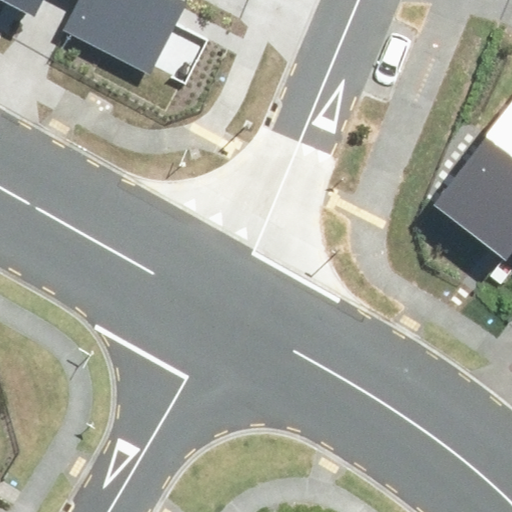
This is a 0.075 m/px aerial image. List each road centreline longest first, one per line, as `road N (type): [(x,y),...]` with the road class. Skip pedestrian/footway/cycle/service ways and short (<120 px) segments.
road 1 (tertiary): [(500,511),(433,457),(209,309)]
road 2 (residential): [(209,309),(344,0)]
road 3 (tertiary): [(209,309),(0,189)]
road 4 (residential): [(91,511),(209,309)]
